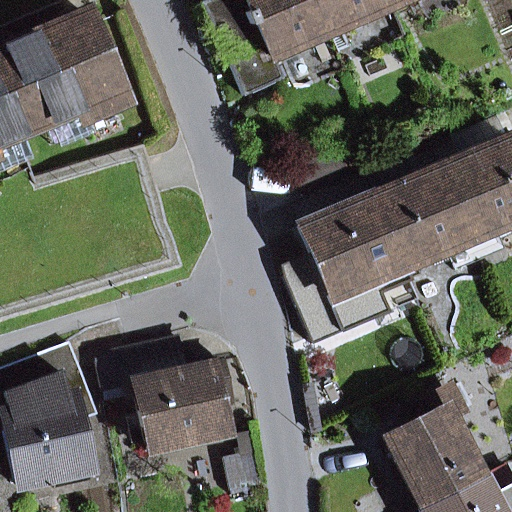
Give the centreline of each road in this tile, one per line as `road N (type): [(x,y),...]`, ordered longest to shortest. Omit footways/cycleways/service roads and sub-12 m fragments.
road 1 (residential): [(148,0),(248,283)]
road 2 (residential): [(0,352),(248,283)]
road 3 (residential): [(248,283),(284,511)]
